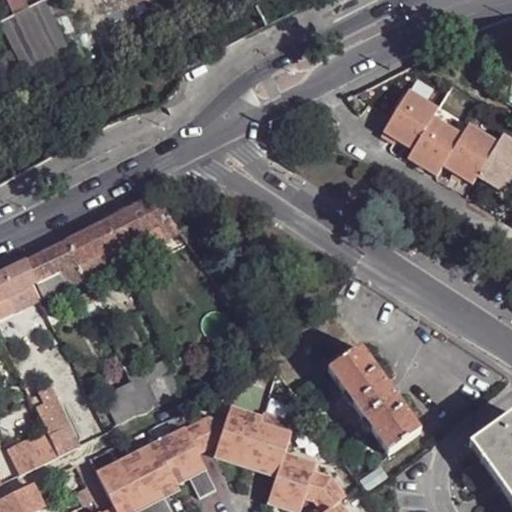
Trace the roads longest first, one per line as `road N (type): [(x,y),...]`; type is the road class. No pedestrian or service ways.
road 1 (tertiary): [(222,124),(320,85),(388,45),(511,5)]
road 2 (residential): [(511,347),(270,192)]
road 3 (tertiary): [(413,0),(268,71),(237,95),(222,124)]
road 4 (tertiary): [(0,240),(175,152)]
